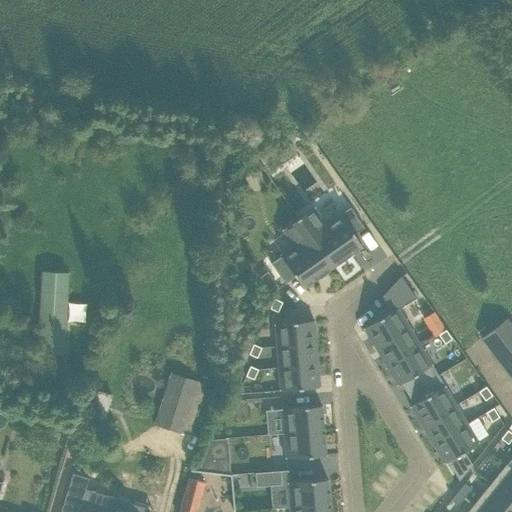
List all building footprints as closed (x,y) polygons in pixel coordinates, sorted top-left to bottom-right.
[(273,152),(260,161),(269,173),(282,164),(273,152)] [(313,207),(297,218),(332,267),(337,263),(337,264),(349,255),(361,246),(353,235),(363,228),(349,207),(339,214),(338,214),(325,223),(313,207)] [(280,256),(270,263),(284,284),(294,276),(302,288),(314,279),(314,280),(327,271),(327,270),(332,267),(297,218),(281,229),(293,245),(279,255),(280,256)] [(39,291),(36,353),(60,354),(65,273),(40,272),(39,291)] [(391,311),(362,328),(374,348),(408,327),(397,309),(415,298),(400,277),(400,276),(381,296),(391,311)] [(271,304),(269,308),(277,312),(281,302),(273,298),(271,304)] [(511,326),(506,319),(482,337),(511,377),(511,326)] [(313,320),(273,324),(275,346),(315,343),(313,320)] [(408,327),(374,348),(385,366),(419,345),(408,327)] [(444,330),(438,335),(444,344),(450,339),(444,330)] [(315,343),(275,346),(277,368),(317,365),(315,343)] [(252,344),(248,354),(256,358),(261,348),(252,344)] [(419,345),(385,366),(397,385),(431,365),(419,345)] [(317,365),(277,368),(279,391),(319,387),(317,365)] [(249,366),(245,376),(253,379),(257,370),(249,366)] [(154,424),(190,435),(206,384),(169,374),(154,424)] [(443,385),(409,406),(421,425),(455,405),(443,385)] [(485,386),(478,391),(485,400),(491,395),(485,386)] [(243,400),(226,401),(221,413),(244,412),(243,400)] [(320,405),(281,409),(283,433),(322,430),(322,427),(323,427),(322,418),(321,418),(320,405)] [(455,405),(421,425),(432,444),(466,423),(455,405)] [(493,408),(485,412),(491,422),(498,417),(493,408)] [(466,423),(432,444),(443,463),(478,443),(466,423)] [(322,430),(283,433),(285,458),(325,455),(324,442),(323,433),(322,430)] [(511,434),(506,430),(500,438),(507,444),(511,437),(511,434)] [(201,461),(198,470),(228,474),(228,473),(227,459),(201,461)] [(505,464),(489,484),(511,502),(511,468),(510,468),(505,464)] [(281,485),(280,471),(254,473),(255,487),(281,485)] [(128,511),(130,507),(112,501),(110,507),(82,498),(88,479),(72,474),(66,494),(60,511),(128,511)] [(187,479),(177,511),(196,511),(204,483),(187,479)] [(327,479),(287,482),(289,507),(329,504),(328,501),(329,501),(328,492),(327,479)] [(464,483),(457,491),(464,497),(470,489),(464,483)] [(511,511),(511,502),(489,484),(473,504),(482,511),(511,511)] [(457,491),(450,500),(457,505),(464,497),(457,491)]
